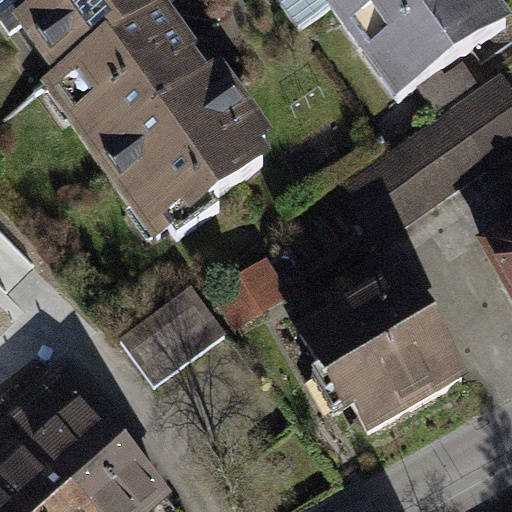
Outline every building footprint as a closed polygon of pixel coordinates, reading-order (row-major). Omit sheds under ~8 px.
[(11,0),(28,22),(56,0),(11,0)] [(175,0),(56,0),(28,22),(13,33),(56,90),(158,13),(176,0),(175,0)] [(277,0),(299,32),(332,9),(399,104),(508,28),(487,0),(277,0)] [(158,13),(56,90),(41,101),(155,253),(272,165),(158,13)] [(511,159),(511,105),(500,88),(346,194),(383,248),(511,159)] [(511,223),(475,245),(511,305),(511,223)] [(213,297),(238,337),(293,302),(267,262),(213,297)] [(482,382),(416,269),(310,329),(376,443),(482,382)] [(121,343),(155,389),(224,339),(190,293),(121,343)] [(0,511),(149,511),(166,497),(63,381),(22,418),(40,438),(0,474),(0,511)]
